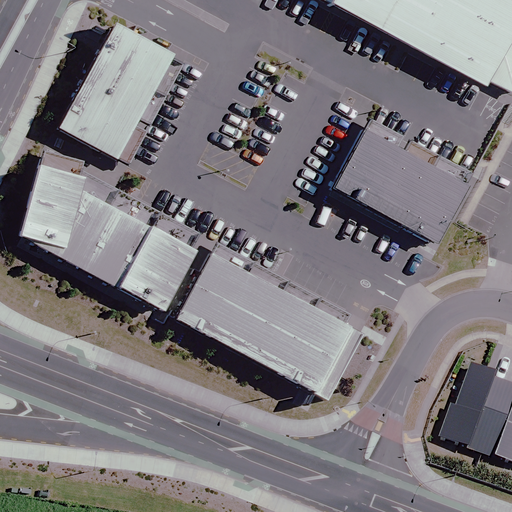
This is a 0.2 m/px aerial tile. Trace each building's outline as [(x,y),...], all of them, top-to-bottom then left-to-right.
[(511,0),(317,0),(484,88),(488,81),(511,93),(511,0)] [(115,161),(171,55),(112,24),(56,129),(115,161)] [(253,49),(227,36),(221,48),(247,61),(253,49)] [(363,130),(332,188),(437,245),(468,188),(363,130)] [(17,236),(27,244),(161,314),(194,252),(79,192),(81,179),(36,166),(17,236)] [(119,178),(103,174),(99,189),(115,194),(119,178)] [(210,255),(175,321),(326,401),(362,335),(210,255)] [(468,450),(482,454),(506,384),(494,380),(497,373),(471,365),(457,408),(452,406),(440,439),(468,449),(468,450)] [(511,386),(506,384),(482,454),(511,464),(511,386)]
